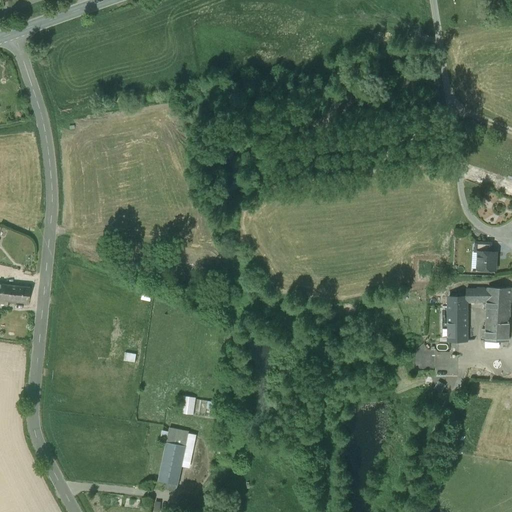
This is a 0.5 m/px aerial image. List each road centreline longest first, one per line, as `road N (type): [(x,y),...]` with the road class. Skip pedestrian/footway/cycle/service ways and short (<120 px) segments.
road 1 (unclassified): [(74,511),(36,439),(32,411),(54,196),(42,119),(14,33)]
road 2 (track): [(432,0),(463,203),(488,232),(505,232)]
